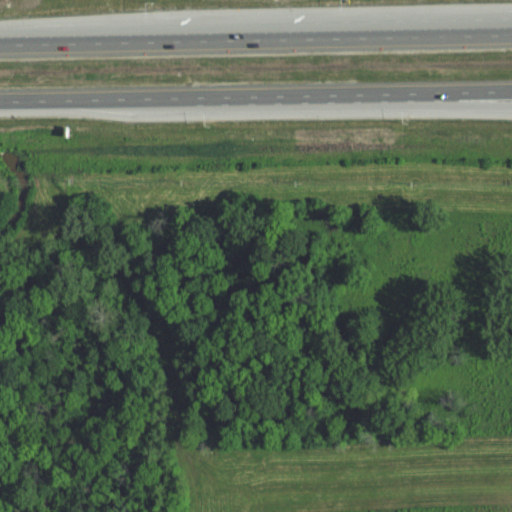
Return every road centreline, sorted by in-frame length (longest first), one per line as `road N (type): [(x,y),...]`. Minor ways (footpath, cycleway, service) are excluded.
road 1 (motorway): [(0,101),(511,91)]
road 2 (motorway): [(511,34),(0,44)]
road 3 (motorway): [(335,95),(511,104)]
